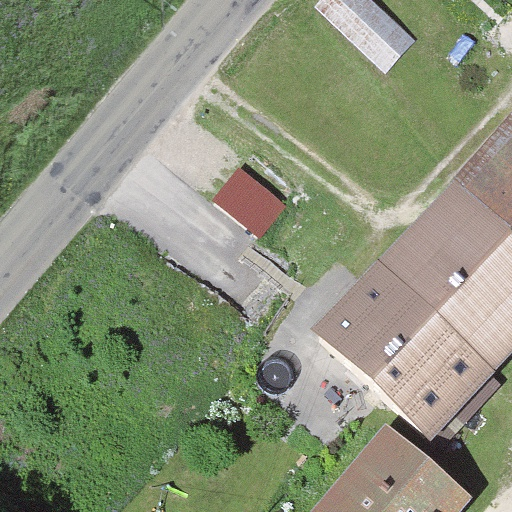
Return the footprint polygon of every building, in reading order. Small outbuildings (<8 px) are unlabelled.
[(400,38),(358,0),(320,0),(314,7),(375,64),(400,38)] [(511,136),(480,170),(461,191),(511,238),(511,136)] [(247,162),(220,197),(268,234),(295,199),(247,162)] [(511,238),(461,191),(369,291),(475,388),(486,376),(511,347),(511,238)] [(429,437),(475,388),(369,291),(322,342),(427,439),(429,437)] [(475,388),(429,437),(443,451),(501,388),(486,376),(475,388)] [(413,456),(395,440),(330,511),(453,511),(464,499),(460,495),(463,492),(456,487),(452,490),(413,456)]
